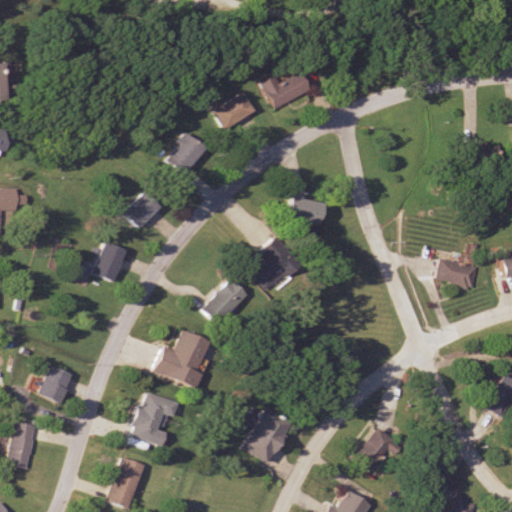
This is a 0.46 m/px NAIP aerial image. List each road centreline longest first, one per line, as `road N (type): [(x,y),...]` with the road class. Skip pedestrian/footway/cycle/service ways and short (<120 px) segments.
road 1 (residential): [(55,511),(121,330),(174,250),(234,188),(368,107),(458,83),(511,79)]
road 2 (residential): [(345,119),(364,211),(446,418),(468,457),(511,504)]
road 3 (residential): [(276,511),(304,458),(376,379),(417,349),(511,314)]
